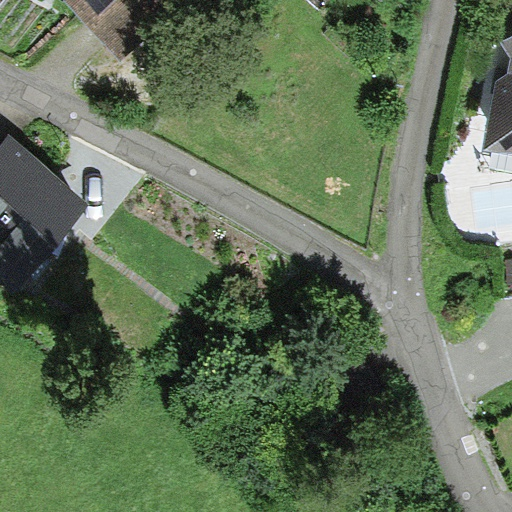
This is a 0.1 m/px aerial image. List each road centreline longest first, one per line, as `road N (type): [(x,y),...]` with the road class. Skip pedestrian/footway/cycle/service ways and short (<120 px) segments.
road 1 (residential): [(0,72),(336,263),(400,280)]
road 2 (residential): [(400,280),(409,169),(441,0)]
road 3 (residential): [(488,511),(442,414),(400,280)]
